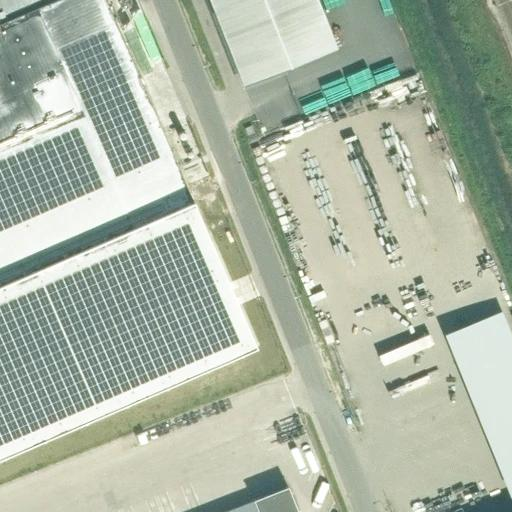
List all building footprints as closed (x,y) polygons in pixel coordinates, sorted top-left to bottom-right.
[(0,0),(0,452),(253,344),(105,0),(46,0),(45,1),(44,0),(0,0)] [(316,0),(208,0),(243,86),(336,49),(316,0)] [(364,8),(367,28),(393,23),(389,4),(364,8)] [(398,28),(374,33),(377,52),(401,48),(398,28)] [(389,85),(414,76),(406,54),(381,63),(389,85)] [(284,82),(248,95),(260,132),(297,120),(284,82)] [(322,89),(295,99),(302,119),(329,109),(322,89)] [(422,133),(436,127),(430,112),(416,117),(422,133)] [(252,125),(244,129),(247,136),(255,133),(252,125)] [(432,158),(432,175),(450,175),(450,158),(432,158)] [(511,339),(499,306),(442,329),(508,495),(511,493),(511,339)] [(296,511),(287,486),(252,500),(253,504),(231,511),(296,511)]
